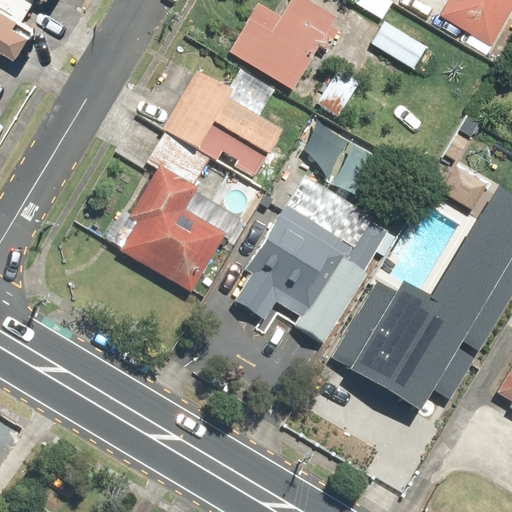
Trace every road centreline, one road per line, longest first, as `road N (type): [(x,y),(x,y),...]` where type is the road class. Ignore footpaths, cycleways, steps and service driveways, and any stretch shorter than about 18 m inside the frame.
road 1 (primary): [(0,335),(295,511)]
road 2 (residential): [(0,241),(144,0)]
